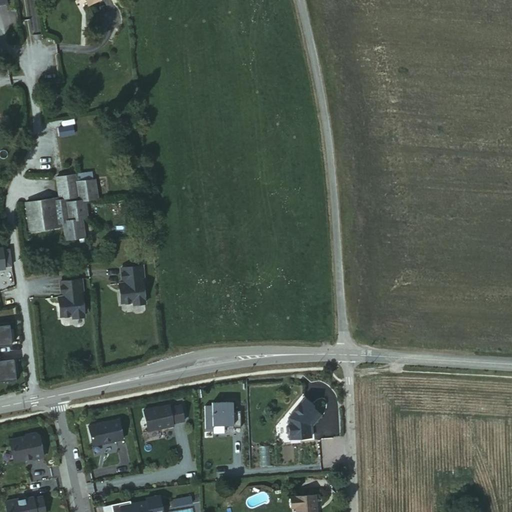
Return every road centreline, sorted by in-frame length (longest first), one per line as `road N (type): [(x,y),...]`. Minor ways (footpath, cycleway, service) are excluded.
road 1 (unclassified): [(298,0),(325,138),(346,354)]
road 2 (tertiary): [(346,354),(223,363),(57,396)]
road 3 (tertiary): [(511,364),(346,354)]
road 4 (unclassified): [(352,511),(346,354)]
